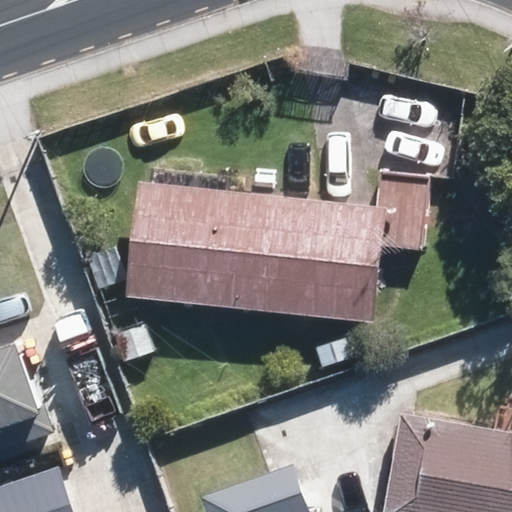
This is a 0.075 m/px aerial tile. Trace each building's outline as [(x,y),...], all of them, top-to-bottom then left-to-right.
[(383,212),(136,186),(123,302),(370,324),(383,212)] [(0,432),(32,421),(0,352),(0,432)] [(346,379),(278,403),(299,463),(367,439),(346,379)] [(511,511),(511,423),(412,410),(399,507),(441,511),(511,511)] [(67,511),(52,468),(0,485),(0,511),(67,511)] [(300,511),(286,469),(198,499),(202,511),(300,511)]
